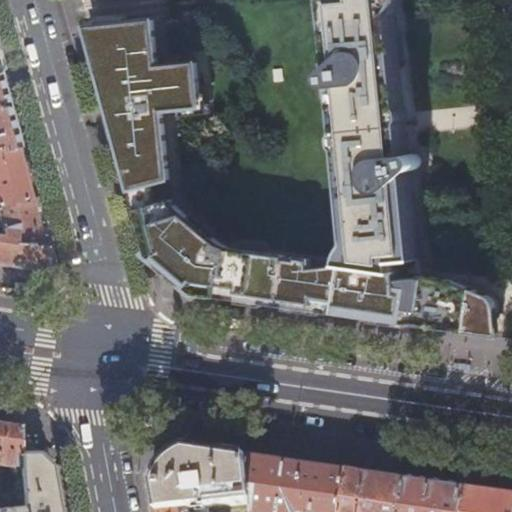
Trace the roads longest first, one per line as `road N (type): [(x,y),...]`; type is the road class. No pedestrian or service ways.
road 1 (primary): [(511,415),(101,357)]
road 2 (secondary): [(33,0),(111,295),(101,357)]
road 3 (secondary): [(101,357),(99,417),(117,511)]
